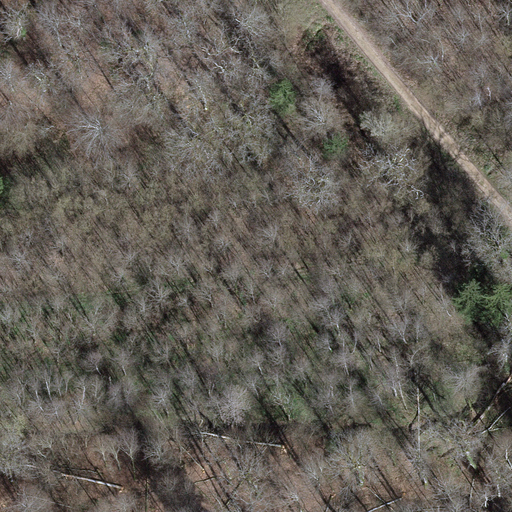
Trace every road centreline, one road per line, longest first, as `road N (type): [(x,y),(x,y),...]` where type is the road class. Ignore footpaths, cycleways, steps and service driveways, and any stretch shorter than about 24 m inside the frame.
road 1 (track): [(511,216),(0,310)]
road 2 (track): [(511,216),(333,0)]
